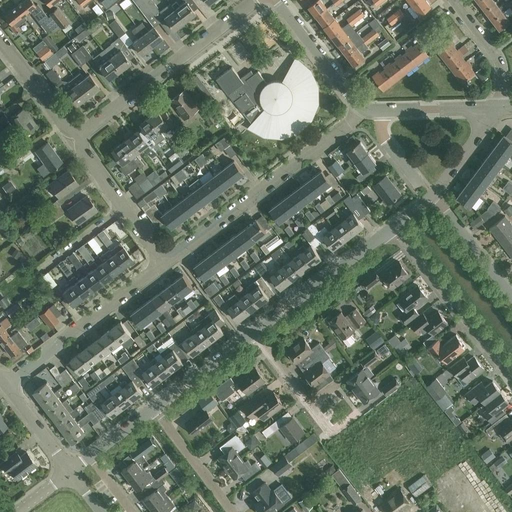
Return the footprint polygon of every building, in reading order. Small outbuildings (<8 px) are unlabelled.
[(61,28),(50,13),(49,13),(51,16),(48,18),(37,4),(36,5),(31,0),(24,0),(17,6),(24,15),(29,10),(41,25),(44,22),(53,34),(61,28)] [(132,0),(146,17),(152,12),(142,0),(132,0)] [(142,0),(152,12),(158,8),(152,0),(142,0)] [(182,0),(183,1),(179,4),(176,0),(171,4),(173,7),(184,21),(194,13),(193,11),(198,7),(192,0),(182,0)] [(309,0),(312,4),(309,6),(317,16),(327,8),(321,0),(309,0)] [(431,6),(426,0),(417,0),(413,4),(421,14),(431,6)] [(477,0),(485,9),(495,2),(493,0),(477,0)] [(495,2),(485,9),(493,19),(511,3),(511,0),(508,4),(506,1),(499,7),(495,2)] [(115,12),(121,8),(117,2),(111,6),(115,12)] [(511,3),(493,19),(500,29),(510,21),(507,16),(511,12),(511,3)] [(5,16),(11,24),(9,26),(15,34),(21,29),(18,26),(26,19),(24,15),(17,6),(5,16)] [(50,13),(61,28),(64,31),(71,26),(68,23),(69,22),(57,7),(50,13)] [(169,12),(163,16),(165,18),(173,29),(184,21),(173,7),(169,11),(169,12)] [(80,8),(75,12),(81,20),(86,17),(80,8)] [(335,18),(327,8),(317,16),(324,25),(335,18)] [(358,20),(352,25),(352,26),(365,16),(360,9),(353,14),(358,20)] [(400,9),(388,19),(392,25),(405,15),(400,9)] [(106,14),(108,20),(114,18),(112,12),(106,14)] [(358,20),(353,14),(347,19),(352,25),(358,20)] [(342,27),(335,18),(324,25),(332,35),(342,27)] [(125,33),(115,19),(109,23),(119,37),(125,33)] [(99,20),(87,28),(93,36),(104,28),(99,20)] [(274,22),(264,23),(267,39),(277,38),(274,22)] [(162,38),(154,27),(153,26),(148,30),(142,23),(137,27),(151,46),(162,38)] [(131,31),(137,38),(132,42),(141,54),(151,46),(137,27),(131,31)] [(342,27),(332,35),(339,45),(349,37),(342,27)] [(74,42),(89,33),(86,28),(71,37),(74,42)] [(357,47),(347,54),(355,65),(365,57),(361,52),(368,47),(367,45),(380,35),(375,28),(368,33),(373,39),(367,44),(364,41),(357,47)] [(339,45),(347,54),(357,47),(364,41),(362,38),(356,32),(349,37),(339,45)] [(373,39),(368,33),(362,38),(364,41),(367,44),(373,39)] [(47,34),(42,38),(50,48),(55,44),(47,34)] [(103,50),(119,71),(130,62),(128,60),(134,56),(119,37),(110,44),(111,44),(103,50)] [(391,44),(387,38),(378,44),(383,50),(391,44)] [(445,60),(459,49),(457,50),(453,45),(455,44),(450,38),(436,49),(445,60)] [(407,52),(417,64),(428,55),(419,43),(413,47),(412,46),(406,50),(407,51),(407,52)] [(83,45),(78,49),(87,61),(92,57),(83,45)] [(459,49),(463,54),(468,51),(464,45),(459,49)] [(52,54),(47,47),(37,53),(42,61),(52,54)] [(87,61),(78,49),(71,55),(81,66),(87,61)] [(463,54),(459,49),(445,60),(453,71),(468,60),(467,60),(466,61),(461,56),(463,54)] [(119,71),(103,50),(92,58),(98,66),(108,79),(119,71)] [(417,64),(407,52),(402,56),(401,54),(395,59),(406,73),(417,64)] [(55,53),(51,56),(57,63),(61,61),(59,59),(55,53)] [(406,73),(395,59),(396,60),(391,64),(390,63),(384,67),(395,81),(406,73)] [(468,60),(453,71),(462,83),(475,73),(470,67),(472,65),(468,60)] [(232,66),(216,78),(234,101),(235,101),(247,116),(252,123),(249,127),(265,133),(264,136),(281,134),(282,138),(296,129),(298,132),(308,118),(311,120),(315,103),(318,104),(315,87),(318,86),(308,72),(311,70),(295,61),(284,82),(282,81),(280,81),(278,80),(276,80),(274,80),(273,81),(272,81),(270,82),(268,83),(267,83),(258,70),(254,73),(251,70),(240,78),(232,66)] [(395,81),(384,67),(385,69),(380,73),(379,71),(373,76),(384,90),(395,81)] [(61,80),(52,68),(46,73),(55,85),(61,80)] [(487,78),(480,68),(475,72),(482,81),(487,78)] [(80,73),(74,77),(87,95),(99,86),(89,74),(84,78),(80,73)] [(68,82),(72,87),(67,91),(77,103),(87,95),(74,77),(68,82)] [(184,90),(171,101),(184,119),(198,108),(184,90)] [(201,112),(211,125),(218,119),(208,106),(201,112)] [(23,109),(11,118),(24,135),(36,126),(23,109)] [(158,111),(150,117),(165,138),(168,136),(163,128),(168,124),(171,128),(176,124),(164,109),(159,112),(158,111)] [(0,114),(0,125),(9,120),(3,112),(0,114)] [(144,129),(140,132),(152,148),(153,147),(165,138),(150,117),(141,124),(144,129)] [(139,130),(133,134),(131,131),(127,134),(140,151),(144,147),(152,157),(157,154),(153,147),(152,148),(140,132),(139,130)] [(324,140),(331,135),(328,130),(321,136),(324,140)] [(140,151),(127,134),(124,136),(127,139),(121,144),(138,166),(138,165),(140,168),(144,165),(136,153),(140,151)] [(497,145),(509,155),(511,150),(511,140),(504,135),(497,145)] [(224,137),(220,140),(225,148),(230,144),(224,137)] [(225,148),(220,140),(215,143),(221,151),(225,148)] [(355,161),(368,151),(360,141),(347,151),(355,161)] [(49,170),(50,170),(62,161),(47,142),(35,151),(44,163),(49,170)] [(138,166),(121,144),(113,150),(123,164),(120,167),(125,175),(135,168),(138,166)] [(497,145),(489,155),(502,165),(509,155),(497,145)] [(376,162),(368,151),(355,161),(363,171),(357,176),(360,181),(376,169),(373,164),(376,162)] [(11,167),(22,160),(16,152),(6,159),(11,167)] [(198,156),(204,164),(208,161),(202,153),(198,156)] [(502,165),(489,155),(481,166),(494,175),(502,165)] [(162,160),(171,172),(184,163),(179,156),(170,162),(166,157),(162,160)] [(204,164),(198,156),(195,159),(200,167),(204,164)] [(511,160),(509,158),(503,167),(510,172),(511,169),(511,160)] [(111,169),(117,164),(114,160),(108,165),(111,169)] [(224,168),(233,181),(243,173),(234,160),(224,168)] [(336,176),(342,171),(344,170),(340,166),(338,168),(333,162),(327,166),(333,173),(333,172),(336,176)] [(481,166),(474,176),(486,185),(494,175),(481,166)] [(182,168),(178,171),(184,179),(188,176),(182,168)] [(233,181),(224,168),(213,176),(223,188),(233,181)] [(322,170),(311,178),(321,191),(331,183),(322,170)] [(68,171),(49,185),(59,199),(78,185),(68,171)] [(159,175),(162,179),(168,175),(165,171),(159,175)] [(184,179),(178,171),(174,174),(180,182),(184,179)] [(345,175),(342,171),(336,176),(338,180),(345,175)] [(162,179),(159,175),(154,179),(157,183),(162,179)] [(386,175),(373,185),(388,204),(401,194),(386,175)] [(150,181),(147,176),(130,188),(134,193),(150,181)] [(223,188),(213,176),(203,184),(213,196),(223,188)] [(486,185),(474,176),(466,186),(479,195),(486,185)] [(311,178),(301,186),(311,198),(321,191),(311,178)] [(511,191),(511,183),(508,180),(503,188),(510,194),(511,191)] [(150,181),(134,193),(137,198),(154,185),(150,181)] [(12,190),(7,184),(3,187),(7,193),(12,190)] [(162,184),(158,187),(164,194),(167,191),(162,184)] [(203,184),(193,191),(202,204),(213,196),(203,184)] [(301,186),(291,194),(300,206),(311,198),(301,186)] [(466,186),(458,196),(471,206),(479,195),(466,186)] [(164,194),(158,187),(154,190),(160,197),(164,194)] [(193,191),(183,199),(192,212),(202,204),(193,191)] [(360,208),(365,215),(370,211),(365,204),(358,193),(352,197),(360,208)] [(291,194),(281,201),(290,214),(300,206),(291,194)] [(335,202),(329,194),(325,197),(331,205),(335,202)] [(86,196),(67,210),(78,224),(97,210),(86,196)] [(147,202),(144,197),(138,202),(141,206),(147,202)] [(360,208),(352,197),(346,202),(353,213),(360,208)] [(183,199),(173,207),(182,219),(192,212),(183,199)] [(43,219),(60,206),(56,200),(42,210),(46,216),(43,218),(43,219)] [(281,201),(270,209),(280,222),(290,214),(281,201)] [(487,208),(488,209),(495,214),(501,206),(493,201),(487,208)] [(321,213),(325,210),(319,202),(315,205),(321,213)] [(148,215),(158,208),(155,203),(145,211),(148,215)] [(60,206),(43,219),(47,224),(64,212),(60,206)] [(163,214),(164,216),(167,221),(172,227),(182,219),(173,207),(163,214)] [(327,219),(327,218),(337,211),(334,207),(327,212),(324,214),(327,219)] [(158,208),(148,215),(151,219),(161,212),(158,208)] [(495,214),(488,209),(480,215),(485,221),(495,214)] [(315,217),(309,210),(305,213),(311,220),(315,217)] [(161,212),(151,219),(154,224),(164,216),(163,214),(161,212)] [(363,226),(353,213),(343,220),(353,233),(363,226)] [(167,221),(164,216),(154,224),(157,228),(167,221)] [(247,227),(256,240),(266,232),(265,230),(269,226),(278,238),(280,237),(265,216),(258,221),(257,219),(247,227)] [(499,239),(511,228),(511,224),(506,216),(490,228),(499,239)] [(295,220),(301,228),(305,225),(299,217),(295,220)] [(0,221),(0,220),(0,228),(9,240),(12,237),(0,221)] [(353,233),(343,220),(333,228),(343,241),(353,233)] [(319,231),(313,223),(308,226),(315,236),(320,233),(319,231)] [(294,233),(289,225),(284,228),(290,236),(294,233)] [(305,229),(302,231),(306,236),(309,241),(312,239),(315,236),(308,226),(305,229)] [(247,227),(236,235),(248,251),(253,248),(250,244),(256,240),(247,227)] [(343,241),(333,228),(328,231),(325,227),(319,231),(320,233),(325,240),(326,239),(333,249),(343,241)] [(511,228),(499,239),(507,250),(511,246),(511,228)] [(103,230),(97,234),(106,246),(112,242),(103,230)] [(248,251),(236,235),(226,243),(236,255),(246,248),(248,251)] [(93,237),(87,241),(96,254),(102,250),(93,237)] [(288,248),(294,243),(291,239),(285,244),(288,248)] [(113,254),(123,267),(133,260),(123,246),(120,243),(110,250),(113,254)] [(226,243),(216,250),(225,263),(236,255),(226,243)] [(261,246),(267,254),(270,251),(264,243),(261,246)] [(321,258),(314,248),(311,244),(311,245),(301,252),(311,266),(321,258)] [(92,257),(83,245),(77,249),(86,261),(92,257)] [(279,255),(284,251),(281,246),(271,254),(275,260),(280,257),(279,255)] [(225,263),(216,250),(206,258),(215,271),(225,263)] [(254,251),(250,254),(256,262),(260,259),(254,251)] [(67,256),(77,269),(82,265),(73,252),(67,256)] [(301,252),(291,260),(301,273),(311,266),(301,252)] [(123,267),(113,254),(103,262),(113,275),(123,267)] [(215,271),(206,258),(195,266),(205,278),(215,271)] [(244,259),(240,262),(246,269),(250,266),(244,259)] [(63,260),(57,264),(67,277),(72,272),(63,260)] [(291,260),(280,267),(291,281),(301,273),(291,260)] [(113,275),(103,262),(97,266),(94,261),(89,265),(92,270),(103,283),(113,275)] [(260,262),(255,266),(262,276),(268,272),(260,262)] [(392,288),(409,274),(399,262),(382,275),(392,288)] [(240,274),(234,266),(230,269),(236,277),(240,274)] [(291,281),(280,267),(276,271),(274,268),(269,272),(271,275),(281,289),(291,281)] [(92,270),(83,277),(93,290),(103,283),(92,270)] [(57,284),(48,272),(42,276),(51,288),(57,284)] [(363,290),(366,287),(367,288),(380,278),(376,272),(362,283),(363,283),(359,286),(361,289),(362,289),(363,290)] [(226,285),(230,282),(224,274),(220,277),(226,285)] [(173,283),(182,296),(193,288),(183,275),(173,283)] [(248,292),(258,305),(275,293),(262,276),(246,288),(249,292),(248,292)] [(83,277),(73,285),(83,298),(93,290),(83,277)] [(242,283),(239,279),(233,283),(236,287),(242,283)] [(219,290),(213,282),(204,289),(210,296),(219,290)] [(182,296),(173,283),(162,290),(172,303),(182,296)] [(83,298),(73,285),(62,292),(73,306),(83,298)] [(413,307),(427,297),(418,285),(399,300),(407,310),(400,316),(406,323),(418,314),(413,307)] [(362,294),(368,300),(373,295),(367,289),(362,294)] [(172,303),(162,290),(152,298),(162,311),(167,318),(172,325),(183,317),(180,314),(174,318),(166,308),(172,303)] [(235,293),(234,294),(248,313),(258,305),(248,292),(239,299),(235,293)] [(227,303),(219,293),(213,298),(220,307),(227,303)] [(248,313),(234,294),(226,300),(230,306),(228,307),(238,320),(248,313)] [(162,311),(152,298),(142,306),(152,319),(162,311)] [(196,299),(193,301),(191,299),(187,302),(193,310),(200,304),(196,299)] [(10,317),(22,308),(18,302),(6,311),(10,317)] [(363,312),(367,317),(376,310),(372,305),(363,312)] [(152,319),(142,306),(132,314),(141,327),(152,319)] [(177,310),(180,314),(183,317),(187,314),(181,306),(177,310)] [(39,315),(50,328),(59,321),(48,308),(39,315)] [(342,311),(330,320),(343,338),(349,345),(354,341),(349,333),(366,320),(356,308),(345,316),(342,311)] [(201,323),(213,340),(224,332),(219,327),(226,322),(216,309),(199,321),(201,323)] [(412,322),(411,323),(419,333),(427,327),(433,334),(447,323),(438,311),(428,319),(423,314),(412,322)] [(375,324),(378,324),(380,312),(374,312),(369,316),(375,324)] [(196,317),(193,313),(187,317),(190,322),(196,317)] [(26,324),(31,331),(41,323),(35,316),(26,324)] [(0,321),(0,323),(0,324),(0,340),(2,343),(10,336),(5,329),(11,324),(6,317),(0,321)] [(167,318),(164,321),(169,327),(172,325),(167,318)] [(111,329),(121,343),(121,342),(125,348),(135,340),(131,335),(121,321),(111,329)] [(171,335),(176,331),(185,324),(183,321),(168,332),(171,335)] [(166,329),(161,322),(156,325),(162,333),(166,329)] [(213,340),(201,323),(192,330),(194,333),(193,334),(203,347),(213,340)] [(121,343),(111,329),(101,337),(111,350),(121,343)] [(10,336),(2,343),(11,355),(20,348),(21,349),(28,344),(18,330),(11,336),(10,336)] [(156,337),(150,330),(146,333),(152,340),(156,337)] [(147,344),(139,334),(134,338),(141,348),(147,344)] [(203,347),(193,334),(183,342),(179,345),(175,341),(186,356),(191,352),(193,355),(203,347)] [(393,347),(394,347),(401,341),(395,334),(388,340),(393,347)] [(447,361),(464,348),(460,342),(461,341),(456,334),(442,344),(438,339),(427,347),(434,357),(440,352),(447,361)] [(381,335),(370,344),(374,349),(377,347),(385,341),(381,335)] [(186,356),(175,341),(172,336),(157,348),(163,356),(163,357),(173,370),(184,362),(181,359),(186,356)] [(111,350),(101,337),(91,344),(101,358),(111,350)] [(312,358),(335,341),(333,338),(328,341),(329,343),(323,347),(319,342),(312,348),(304,337),(288,349),(297,361),(308,353),(312,358)] [(335,341),(312,358),(316,364),(305,372),(314,384),(331,372),(323,362),(330,357),(327,352),(333,347),(334,348),(338,345),(335,341)] [(156,347),(153,343),(147,348),(150,352),(156,347)] [(399,343),(394,347),(400,355),(405,351),(399,343)] [(91,344),(81,352),(91,365),(101,358),(91,344)] [(381,355),(386,352),(381,346),(377,350),(381,355)] [(374,349),(360,361),(365,368),(380,357),(374,349)] [(91,365),(81,352),(71,360),(81,373),(91,365)] [(121,363),(129,357),(125,352),(122,354),(123,356),(118,359),(121,363)] [(464,357),(450,367),(459,379),(458,379),(464,387),(469,383),(467,381),(483,369),(473,356),(467,361),(464,357)] [(173,370),(163,357),(158,361),(155,357),(151,361),(153,364),(163,378),(173,370)] [(143,372),(140,368),(133,358),(128,362),(140,379),(146,376),(153,386),(163,378),(153,364),(143,372)] [(108,367),(111,371),(117,367),(114,362),(108,367)] [(140,379),(128,362),(122,366),(129,376),(132,380),(128,384),(125,380),(120,384),(123,388),(133,401),(143,393),(138,386),(143,383),(140,379)] [(68,383),(60,373),(55,365),(50,369),(55,377),(63,386),(68,383)] [(108,367),(104,370),(98,374),(101,379),(111,371),(108,367)] [(237,390),(242,396),(247,392),(248,393),(265,380),(256,367),(238,380),(243,386),(237,390)] [(357,390),(372,378),(363,367),(348,379),(357,390)] [(60,373),(68,383),(73,379),(66,369),(60,373)] [(440,380),(445,386),(454,379),(449,373),(440,380)] [(112,374),(106,378),(102,381),(106,385),(116,378),(112,374)] [(91,386),(84,376),(78,380),(85,390),(91,386)] [(230,376),(213,389),(214,389),(218,394),(222,400),(235,391),(230,385),(234,382),(230,376)] [(395,377),(381,388),(386,396),(401,385),(395,377)] [(380,389),(372,378),(357,390),(365,401),(380,389)] [(426,386),(425,386),(435,399),(436,398),(440,396),(446,391),(436,378),(426,386)] [(485,402),(500,391),(492,380),(485,386),(481,381),(466,392),(474,403),(481,397),(485,402)] [(42,403),(55,392),(47,382),(34,393),(42,403)] [(74,393),(76,392),(80,388),(76,382),(69,387),(74,393)] [(133,401),(123,388),(117,392),(114,389),(110,392),(112,395),(123,409),(133,401)] [(92,389),(87,393),(94,403),(100,398),(92,389)] [(55,392),(42,403),(49,413),(62,403),(58,397),(62,395),(58,390),(55,392)] [(214,419),(208,411),(218,403),(210,391),(199,400),(205,408),(190,420),(191,420),(186,424),(194,435),(214,419)] [(258,403),(254,397),(243,406),(253,419),(261,413),(265,418),(284,404),(274,391),(265,397),(258,403)] [(500,391),(485,402),(489,407),(484,412),(492,422),(505,412),(501,406),(508,401),(500,391)] [(88,398),(84,392),(79,395),(84,402),(88,398)] [(123,409),(112,395),(107,399),(104,396),(100,399),(102,403),(112,416),(123,409)] [(402,397),(383,412),(392,423),(402,414),(411,408),(410,407),(402,397)] [(93,410),(97,407),(93,401),(89,404),(93,410)] [(70,412),(62,403),(49,413),(57,422),(76,408),(76,407),(70,412)] [(444,410),(447,414),(451,411),(454,409),(451,405),(444,410)] [(410,407),(411,408),(402,414),(406,419),(417,412),(412,406),(410,407)] [(97,407),(93,410),(92,411),(99,421),(104,417),(97,407)] [(76,408),(57,422),(64,432),(82,419),(78,414),(80,413),(76,408)] [(229,417),(238,427),(246,420),(238,410),(229,417)] [(92,411),(87,415),(94,424),(99,421),(92,411)] [(271,424),(262,431),(264,434),(267,437),(274,432),(281,427),(286,434),(292,441),(296,439),(298,437),(304,432),(298,425),(293,417),(289,420),(285,423),(282,420),(280,417),(271,424)] [(457,417),(452,421),(455,425),(460,421),(457,417)] [(507,441),(511,436),(511,417),(504,424),(499,418),(485,429),(490,435),(498,429),(507,441)] [(82,419),(64,432),(72,443),(85,433),(81,427),(86,423),(82,419)] [(420,420),(401,435),(409,445),(428,431),(420,420)] [(236,434),(227,441),(232,448),(220,458),(224,463),(222,464),(225,468),(239,457),(236,453),(246,446),(236,434)] [(136,459),(141,465),(146,459),(143,455),(150,450),(157,459),(162,455),(155,445),(156,445),(152,440),(143,447),(133,454),(136,459)] [(384,458),(384,457),(379,451),(371,440),(361,447),(374,465),(384,458)] [(463,463),(472,456),(460,440),(451,447),(463,463)] [(488,445),(479,452),(485,460),(494,453),(488,445)] [(285,455),(271,466),(279,476),(293,465),(290,461),(300,453),(296,447),(285,455)] [(359,466),(364,472),(374,465),(361,447),(351,455),(359,466)] [(379,451),(384,457),(384,458),(387,461),(392,457),(385,447),(379,451)] [(443,453),(455,469),(463,463),(451,447),(443,453)] [(397,454),(404,464),(410,459),(403,449),(397,454)] [(16,451),(1,463),(9,473),(12,471),(18,479),(37,465),(27,452),(20,457),(16,451)] [(443,453),(435,459),(447,475),(455,469),(443,453)] [(503,456),(488,467),(492,472),(499,467),(499,468),(507,461),(503,456)] [(243,462),(239,457),(225,468),(229,473),(230,472),(234,477),(244,470),(249,477),(261,468),(256,461),(252,464),(248,459),(243,462)] [(141,465),(136,459),(122,470),(129,479),(143,468),(141,465)] [(438,481),(447,475),(435,459),(426,466),(438,481)] [(151,478),(143,468),(129,479),(137,489),(148,481),(152,485),(162,478),(169,472),(165,466),(154,474),(155,476),(151,478)] [(336,471),(332,466),(327,470),(330,474),(336,471)] [(365,472),(364,473),(359,466),(354,470),(362,480),(368,476),(365,472)] [(180,472),(177,467),(170,472),(174,477),(180,472)] [(482,469),(475,475),(484,487),(491,482),(482,469)] [(407,485),(415,496),(431,485),(424,474),(407,485)] [(477,492),(484,487),(475,475),(468,480),(477,492)] [(162,478),(152,485),(155,490),(144,498),(151,508),(165,496),(163,493),(167,488),(163,484),(165,482),(162,478)] [(342,489),(354,505),(363,498),(350,482),(349,483),(347,480),(341,485),(343,488),(342,489)] [(468,480),(461,485),(470,497),(477,492),(468,480)] [(282,483),(278,486),(272,491),(265,482),(253,492),(257,497),(258,496),(261,500),(255,504),(261,511),(275,511),(276,511),(277,508),(292,496),(282,483)] [(392,499),(383,506),(387,511),(401,511),(412,504),(400,488),(391,494),(392,499)] [(165,496),(151,508),(154,511),(166,511),(173,507),(165,496)] [(299,501),(303,507),(310,502),(306,497),(299,501)] [(196,500),(189,505),(194,511),(200,507),(196,500)]
